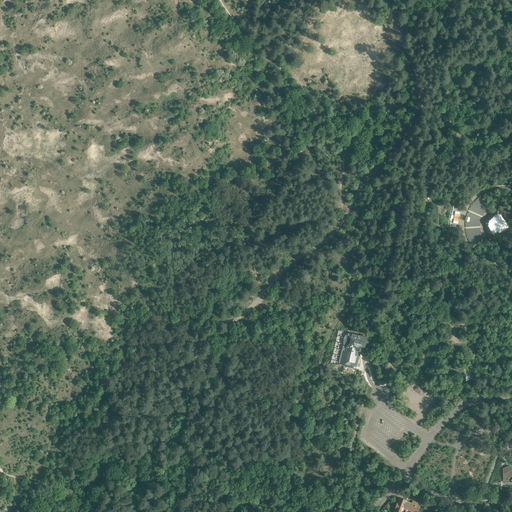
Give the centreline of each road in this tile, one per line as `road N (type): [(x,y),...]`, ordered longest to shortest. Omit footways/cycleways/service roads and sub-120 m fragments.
road 1 (unknown): [(286,268),(236,286),(212,311),(197,345),(185,433),(148,511)]
road 2 (residential): [(373,511),(462,402),(493,394),(511,399)]
